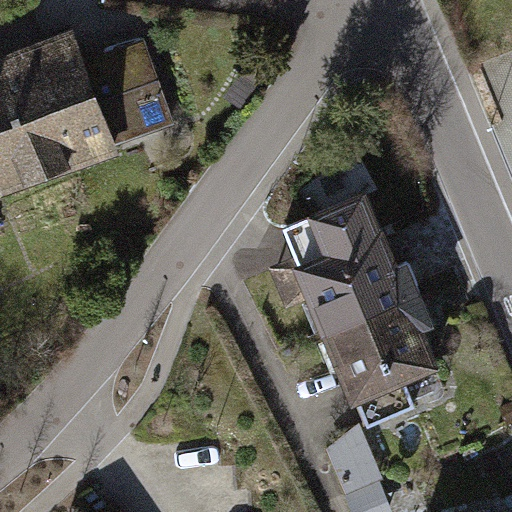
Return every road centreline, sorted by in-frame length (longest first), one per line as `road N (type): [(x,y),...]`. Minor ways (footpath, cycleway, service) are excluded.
road 1 (residential): [(341,0),(265,148),(130,332),(0,458)]
road 2 (residential): [(382,0),(511,296)]
